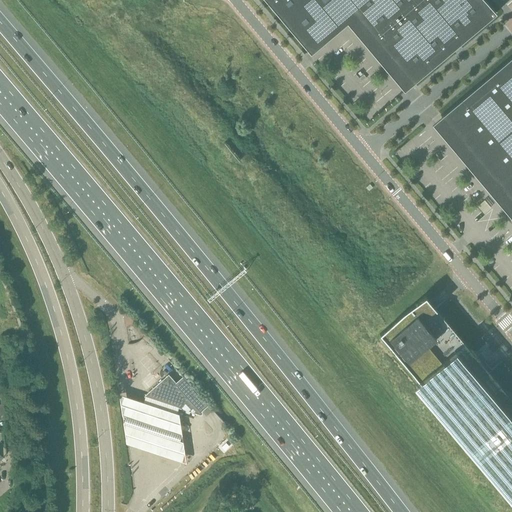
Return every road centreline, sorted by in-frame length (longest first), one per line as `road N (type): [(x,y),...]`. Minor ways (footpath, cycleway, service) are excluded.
road 1 (motorway): [(401,511),(0,22)]
road 2 (motorway): [(0,93),(346,511)]
road 3 (primary): [(107,511),(102,416),(81,319),(0,158)]
road 4 (primary): [(0,189),(66,353),(81,511)]
road 5 (tertiary): [(362,151),(511,329)]
road 6 (tertiary): [(236,0),(362,151)]
road 7 (unclassified): [(511,27),(362,151)]
